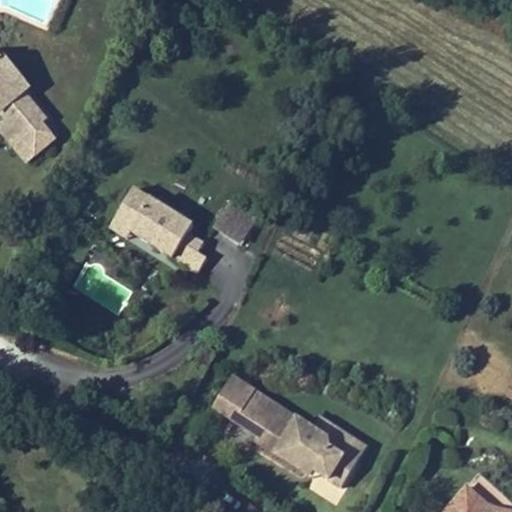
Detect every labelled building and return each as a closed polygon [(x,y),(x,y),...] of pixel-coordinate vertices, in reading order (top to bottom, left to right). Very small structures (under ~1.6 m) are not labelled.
[(0,120),(3,124),(0,125),(0,133),(27,167),(56,144),(42,127),(47,122),(27,96),(30,93),(3,59),(0,59),(0,120)] [(133,241),(202,279),(211,262),(202,258),(207,249),(191,240),(196,231),(134,198),(121,223),(137,232),(133,241)] [(246,248),(261,221),(232,206),(218,233),(246,248)] [(137,232),(121,223),(112,239),(129,248),(133,241),(137,232)] [(237,429),(257,397),(234,383),(214,415),(237,429)] [(511,395),(505,392),(502,397),(511,402),(511,395)] [(257,442),(278,410),(257,397),(237,429),(257,442)] [(257,442),(255,446),(287,467),(303,477),(307,472),(316,478),(342,494),(357,469),(345,461),(356,445),(335,432),(329,442),(314,433),(278,410),(257,442)] [(329,442),(335,432),(321,423),(314,433),(329,442)] [(368,452),(356,445),(345,461),(357,469),(368,452)] [(307,472),(303,477),(313,483),(316,478),(307,472)] [(493,511),(469,493),(454,511),(493,511)]
